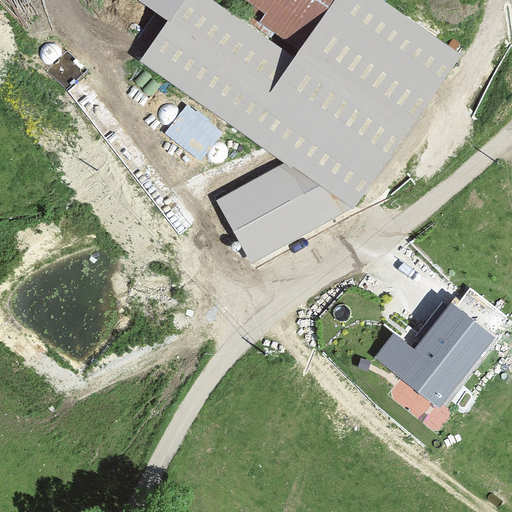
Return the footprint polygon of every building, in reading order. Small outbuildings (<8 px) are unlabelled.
[(371,0),(142,0),(169,20),(141,58),(265,149),(266,148),(346,207),(453,60),(371,0)] [(169,135),(210,156),(227,124),(186,103),(169,135)] [(411,351),(395,370),(430,399),(499,315),(464,286),(444,310),(411,351)] [(412,336),(418,341),(444,310),(437,305),(412,336)] [(375,355),(395,370),(411,351),(391,335),(375,355)]
